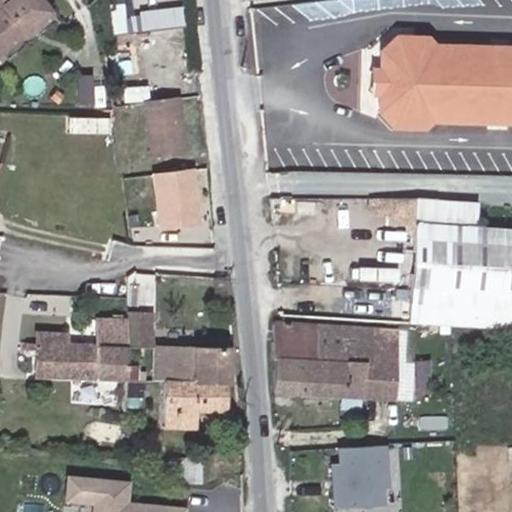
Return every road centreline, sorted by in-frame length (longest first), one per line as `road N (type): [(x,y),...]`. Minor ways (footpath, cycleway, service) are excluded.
road 1 (residential): [(264,511),(212,0)]
road 2 (unknown): [(0,243),(114,262),(238,254),(293,236),(365,245)]
